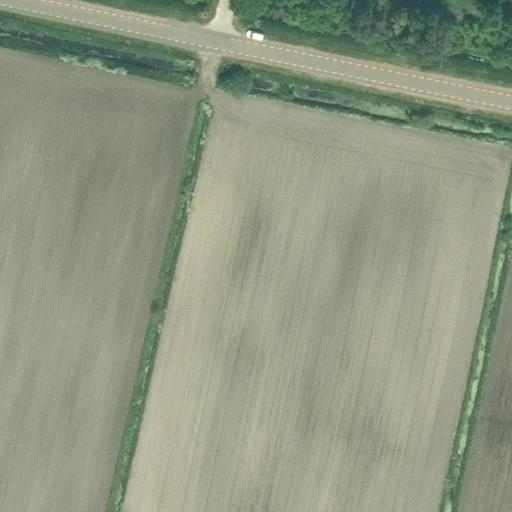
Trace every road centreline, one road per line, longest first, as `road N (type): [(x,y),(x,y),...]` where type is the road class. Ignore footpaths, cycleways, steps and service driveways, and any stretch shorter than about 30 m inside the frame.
road 1 (unclassified): [(511,101),(216,41)]
road 2 (unclassified): [(216,41),(13,0)]
